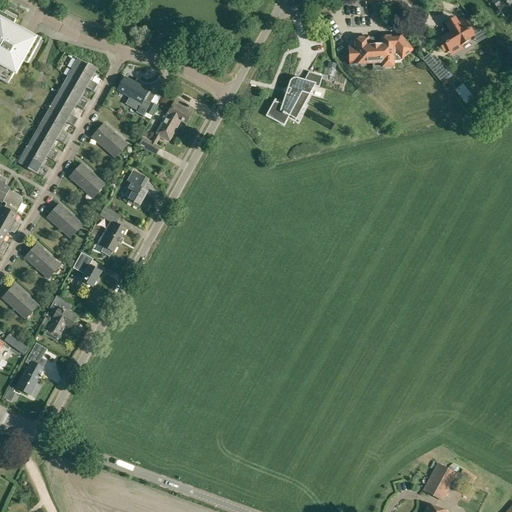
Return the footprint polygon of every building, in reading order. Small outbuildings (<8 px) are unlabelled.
[(511,0),(490,0),(499,12),(511,1),(511,0)] [(0,79),(8,84),(21,60),(27,63),(41,39),(23,29),(15,42),(12,40),(17,30),(12,27),(16,20),(0,11),(0,79)] [(460,46),(469,40),(468,39),(473,36),(473,35),(481,30),(471,18),(465,21),(464,22),(466,24),(460,27),(457,23),(454,18),(446,24),(449,29),(450,28),(452,32),(451,33),(441,39),(443,40),(438,43),(444,51),(448,49),(449,51),(459,44),(460,46)] [(263,42),(272,47),(281,33),(272,28),(263,42)] [(372,63),(373,71),(383,70),(382,68),(393,67),(393,60),(399,60),(401,58),(402,59),(412,50),(400,36),(392,36),(380,37),(368,38),(368,37),(354,38),(354,46),(349,46),(350,65),(372,63)] [(441,70),(444,67),(439,61),(436,63),(429,55),(423,60),(442,83),(448,78),(441,70)] [(86,87),(86,88),(93,92),(97,84),(90,80),(96,70),(78,59),(71,70),(74,72),(70,78),(86,87)] [(332,77),(336,64),(329,61),(325,75),(332,77)] [(293,78),(292,78),(292,79),(291,79),(291,80),(290,80),(290,81),(289,82),(287,88),(283,101),(275,99),(266,116),(284,126),(288,118),(294,106),(299,109),(299,108),(301,109),(311,92),(314,86),(319,86),(322,76),(309,72),(304,80),(299,78),(297,78),(296,78),(295,78),(294,78),(293,78)] [(76,105),(83,109),(88,102),(80,97),(85,88),(86,87),(70,78),(67,77),(61,87),(64,89),(60,95),(76,105)] [(136,112),(144,116),(146,113),(152,116),(157,106),(151,103),(150,104),(144,100),(149,90),(125,77),(117,90),(129,97),(125,105),(136,111),(136,112)] [(66,122),(74,126),(78,119),(70,114),(76,105),(60,95),(58,94),(51,105),(54,106),(50,112),(48,111),(66,122)] [(142,148),(156,155),(160,147),(156,144),(160,136),(168,141),(180,120),(185,123),(193,109),(176,99),(156,134),(151,142),(146,139),(142,137),(138,144),(143,147),(142,148)] [(56,139),(64,143),(68,136),(60,132),(66,122),(48,111),(42,122),(44,123),(41,129),(38,128),(56,139)] [(91,137),(103,147),(115,134),(104,123),(91,137)] [(46,156),(54,161),(58,153),(51,149),(56,139),(38,128),(32,139),(34,140),(31,146),(28,145),(28,146),(46,156)] [(103,147),(115,158),(127,144),(115,134),(103,147)] [(21,164),(44,178),(48,170),(41,166),(46,156),(28,146),(22,156),(24,158),(21,164)] [(69,177),(81,188),(93,174),(81,164),(69,177)] [(127,202),(137,208),(138,205),(139,206),(147,192),(143,189),(148,180),(133,172),(127,181),(131,183),(127,189),(132,192),(128,199),(129,200),(127,202)] [(81,188),(93,198),(105,185),(93,174),(81,188)] [(0,180),(0,201),(2,203),(2,202),(9,190),(10,189),(4,185),(7,180),(2,177),(0,180)] [(5,204),(4,207),(16,213),(22,202),(20,196),(9,190),(2,202),(5,203),(5,204)] [(47,217),(59,228),(71,214),(59,204),(47,217)] [(0,211),(0,218),(17,228),(19,223),(14,220),(17,214),(16,213),(4,207),(3,206),(0,211)] [(101,252),(109,257),(112,252),(113,252),(126,229),(117,223),(121,216),(104,207),(99,216),(110,222),(98,244),(103,247),(101,252)] [(59,228),(70,239),(83,225),(71,214),(59,228)] [(0,232),(5,236),(8,230),(14,233),(17,228),(0,218),(0,232)] [(24,258),(36,268),(48,255),(36,244),(24,258)] [(75,288),(82,292),(86,284),(92,287),(101,272),(89,265),(93,259),(81,252),(72,268),(84,274),(80,281),(79,280),(75,288)] [(36,268),(48,279),(60,266),(48,255),(36,268)] [(2,298),(13,309),(26,295),(14,285),(2,298)] [(13,309),(25,319),(38,306),(26,295),(13,309)] [(62,301),(56,298),(53,303),(59,306),(62,301)] [(47,329),(59,336),(65,325),(71,328),(77,317),(68,312),(59,307),(47,329)] [(0,349),(9,337),(0,331),(0,349)] [(36,342),(29,356),(36,360),(38,355),(42,357),(47,348),(47,349),(47,348),(36,342)] [(17,389),(29,395),(37,381),(44,368),(31,361),(24,374),(25,375),(17,389)] [(422,491),(442,502),(451,486),(463,492),(470,480),(457,474),(437,463),(422,491)]
